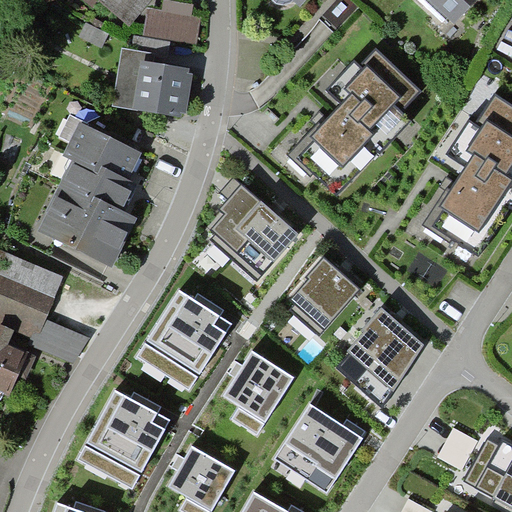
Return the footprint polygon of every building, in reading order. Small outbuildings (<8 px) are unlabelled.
[(106,0),(132,22),(151,0),(106,0)] [(428,0),(452,22),(472,0),(428,0)] [(191,48),(197,14),(151,6),(146,40),(191,48)] [(114,105),(185,113),(190,70),(152,66),(154,52),(120,49),(114,105)] [(292,158),(338,200),(406,125),(395,116),(416,93),(377,58),(361,75),(354,68),(332,92),(344,102),(292,158)] [(456,246),(460,240),(483,255),(511,208),(511,112),(493,100),(480,122),(466,113),(437,160),(462,176),(459,181),(455,188),(450,184),(424,226),(456,246)] [(129,176),(140,156),(81,127),(65,158),(75,163),(39,232),(112,268),(120,252),(137,218),(123,210),(126,205),(135,187),(126,183),(129,176)] [(257,281),(300,233),(281,216),(268,205),(242,181),(219,206),(224,211),(204,233),(257,281)] [(46,319),(64,278),(1,250),(0,252),(0,323),(30,336),(33,329),(40,332),(46,319)] [(285,306),(320,336),(362,287),(339,268),(324,255),(307,275),(310,277),(285,306)] [(233,324),(179,290),(136,356),(189,391),(233,324)] [(396,317),(382,305),(346,349),(391,387),(428,343),(396,317)] [(27,345),(72,364),(89,338),(46,319),(40,332),(33,329),(30,336),(27,345)] [(0,390),(10,394),(18,375),(26,379),(36,357),(8,345),(9,343),(14,331),(0,325),(0,390)] [(294,377),(253,351),(223,396),(242,408),(235,419),(258,434),(294,377)] [(170,420),(115,390),(77,460),(133,489),(170,420)] [(360,439),(310,406),(277,456),(327,489),(360,439)] [(478,441),(454,428),(439,457),(463,470),(478,441)] [(490,439),(465,482),(511,508),(511,443),(503,438),(500,445),(490,439)] [(211,511),(234,472),(191,448),(170,485),(188,496),(181,507),(189,511),(211,511)] [(285,511),(255,494),(244,511),(285,511)] [(432,511),(410,499),(402,511),(432,511)] [(84,511),(57,503),(54,511),(84,511)]
